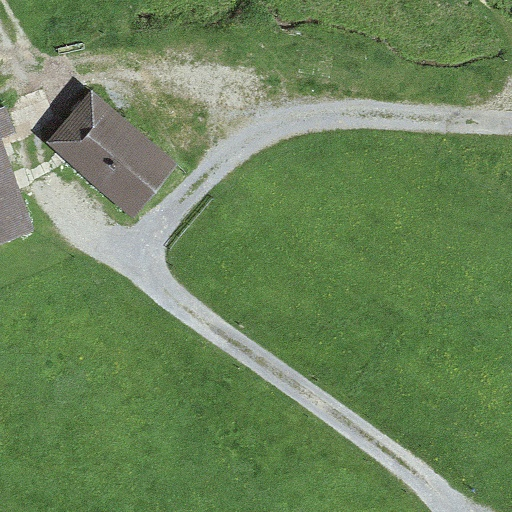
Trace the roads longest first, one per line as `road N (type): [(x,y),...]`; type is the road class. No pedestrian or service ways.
road 1 (track): [(56,189),(144,268),(463,511)]
road 2 (track): [(144,268),(154,229),(202,174),(263,132),(350,116),(511,124)]
road 3 (track): [(56,189),(0,26)]
